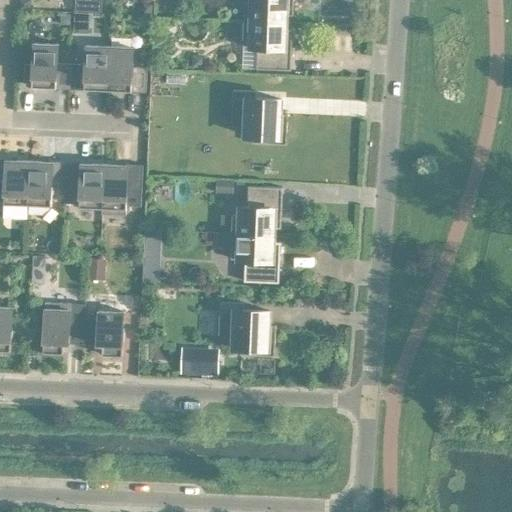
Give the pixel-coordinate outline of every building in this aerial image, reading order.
[(30,0),(19,0),(20,9),(31,9),(30,0)] [(245,2),(244,21),(285,23),(286,15),(293,16),(293,0),(252,0),(252,3),(245,2)] [(60,14),(60,25),(70,25),(70,14),(60,14)] [(285,23),(244,21),(243,39),(242,69),(291,70),(291,55),(288,54),(289,49),(292,49),(292,30),(285,30),(285,23)] [(32,87),(70,89),(71,64),(57,63),(58,44),(34,43),(33,64),(25,64),(24,83),(32,83),(32,87)] [(70,89),(108,90),(110,46),(86,45),(85,64),(71,64),(70,89)] [(110,46),(108,90),(146,92),(147,67),(133,67),(133,47),(110,46)] [(205,55),(193,55),(193,67),(205,67),(205,55)] [(233,91),(231,126),(246,127),(245,136),(253,136),(252,143),(286,145),(288,114),(281,114),(281,100),(255,99),(256,91),(233,91)] [(0,203),(28,205),(29,161),(0,159),(0,203)] [(52,187),(66,187),(67,163),(29,161),(28,205),(51,206),(52,187)] [(79,207),(103,208),(105,164),(67,163),(66,187),(65,203),(79,204),(79,207)] [(105,164),(103,208),(127,209),(141,210),(143,166),(105,164)] [(217,180),(217,192),(233,193),(233,181),(217,180)] [(233,215),(232,233),(273,235),(274,228),(281,228),(282,209),(279,209),(279,203),(282,204),(283,188),(248,186),(247,208),(240,207),(240,215),(233,215)] [(273,235),(232,233),(231,251),(238,252),(238,260),(245,260),(244,282),(279,283),(279,267),(276,267),(277,261),(280,261),(280,243),(273,242),(273,235)] [(92,258),(91,279),(106,280),(107,259),(92,258)] [(143,266),(143,280),(159,281),(160,267),(143,266)] [(64,342),(83,343),(84,319),(85,304),(45,302),(43,352),(63,353),(64,342)] [(221,302),(219,338),(234,338),(233,347),(241,348),(240,355),(275,356),(276,326),(269,326),(269,311),(244,310),(244,303),(221,302)] [(0,350),(11,351),(13,307),(0,306),(0,350)] [(84,319),(83,343),(103,344),(102,355),(123,356),(124,312),(99,311),(98,320),(84,319)] [(203,353),(182,352),(182,372),(202,373),(203,353)]
